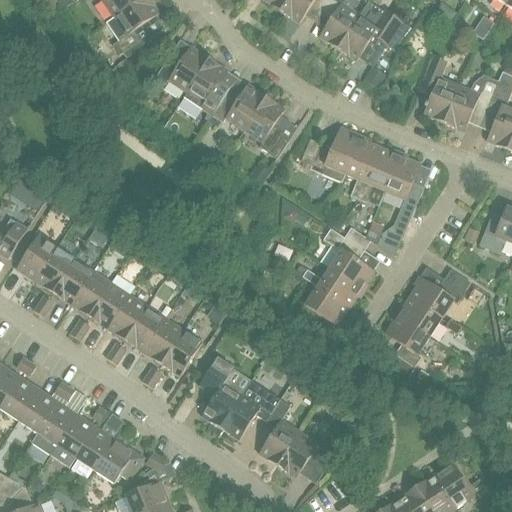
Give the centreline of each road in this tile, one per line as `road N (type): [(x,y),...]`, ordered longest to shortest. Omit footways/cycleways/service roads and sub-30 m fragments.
road 1 (residential): [(275,511),(258,487),(0,308)]
road 2 (residential): [(478,164),(310,96),(240,49),(201,0)]
road 3 (residential): [(367,341),(478,164)]
